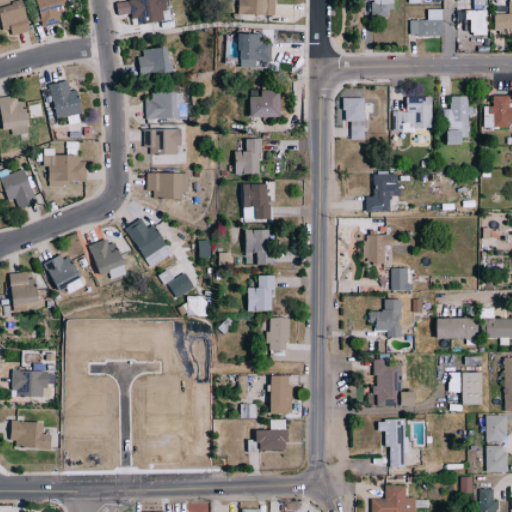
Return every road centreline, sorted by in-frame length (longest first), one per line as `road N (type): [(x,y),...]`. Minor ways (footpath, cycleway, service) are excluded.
road 1 (tertiary): [(336,511),(317,465),(318,66)]
road 2 (tertiary): [(0,492),(324,486)]
road 3 (residential): [(0,244),(98,206),(116,179),(99,0)]
road 4 (tertiary): [(318,66),(511,65)]
